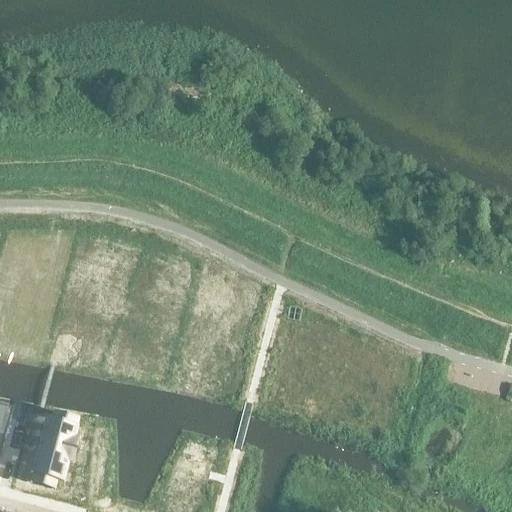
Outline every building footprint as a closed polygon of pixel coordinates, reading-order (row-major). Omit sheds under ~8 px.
[(12,211),(13,231),(37,230),(37,210),(12,211)] [(33,277),(58,285),(74,235),(49,227),(33,277)] [(169,254),(166,264),(181,270),(185,260),(169,254)] [(191,364),(187,374),(213,384),(217,374),(191,364)] [(223,382),(217,396),(242,406),(248,392),(223,382)] [(0,460),(13,411),(0,407),(0,460)] [(33,476),(30,485),(55,491),(58,482),(62,483),(62,484),(64,485),(69,465),(74,466),(80,441),(76,440),(79,429),(78,429),(80,422),(77,421),(77,423),(56,417),(57,416),(54,415),(52,424),(48,423),(49,421),(46,421),(32,476),(33,476)]
